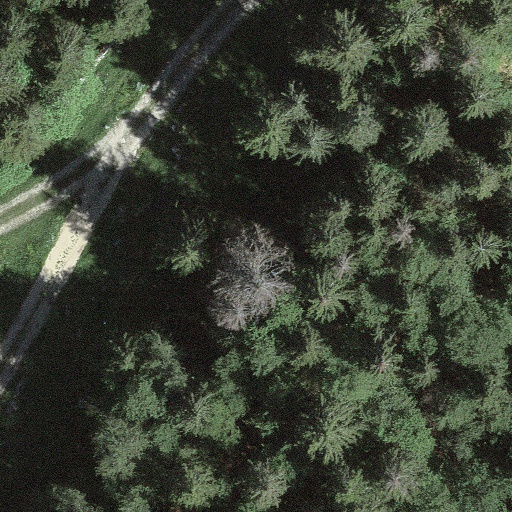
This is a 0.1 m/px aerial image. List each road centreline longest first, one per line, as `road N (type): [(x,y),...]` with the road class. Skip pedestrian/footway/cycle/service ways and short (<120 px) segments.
road 1 (track): [(231,0),(192,36),(125,133),(0,348)]
road 2 (track): [(125,133),(0,221)]
